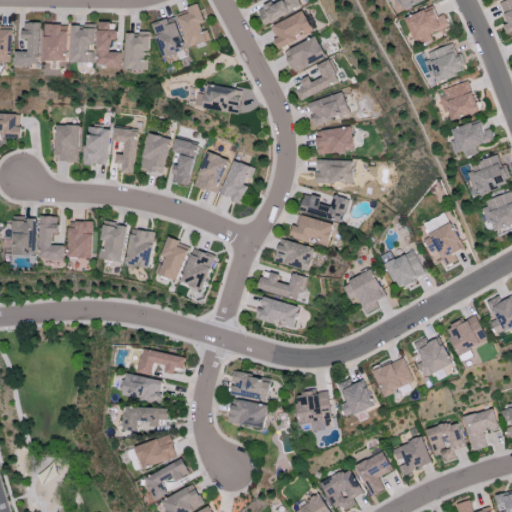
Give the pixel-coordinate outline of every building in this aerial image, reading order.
[(511,0),(504,0),(498,2),(506,24),(503,25),(506,33),(511,31),(511,0)] [(210,40),(204,23),(205,22),(198,4),(187,8),(189,13),(178,17),(190,48),(210,40)] [(407,17),(419,47),(435,40),(432,33),(449,26),(444,14),(437,17),(432,6),(407,17)] [(269,26),(278,47),(313,33),(304,11),(269,26)] [(165,58),(186,50),(176,23),(169,25),(167,19),(152,24),(165,58)] [(41,23),(24,22),(23,40),(29,40),(29,51),(17,51),(17,66),(40,66),(41,23)] [(99,22),(99,67),(123,67),(123,52),(113,52),(113,40),(118,40),(118,30),(111,30),(111,22),(99,22)] [(2,24),(0,24),(0,62),(13,63),(14,30),(1,30),(2,24)] [(68,61),(68,25),(45,24),(44,61),(68,61)] [(72,62),(94,62),(94,52),(94,29),(81,29),(81,26),(72,26),(72,62)] [(150,31),(138,31),(138,33),(127,33),(127,70),(148,70),(148,51),(150,51),(150,31)] [(288,48),(292,56),(287,58),(293,72),(326,58),(317,37),(288,48)] [(427,54),(440,82),(466,71),(453,43),(427,54)] [(316,66),(318,70),(311,74),(311,75),(300,81),(303,87),(295,91),(301,101),(340,80),(329,59),(316,66)] [(438,93),(445,112),(449,110),(453,121),(480,111),(469,82),(438,93)] [(239,113),(242,90),(206,86),(206,93),(197,92),(195,107),(239,113)] [(350,114),(343,92),(308,103),(310,112),(314,125),(350,114)] [(0,137),(21,138),(21,126),(19,126),(19,114),(0,113),(0,137)] [(452,130),(456,140),(452,141),(456,153),(466,150),(467,153),(477,149),(476,146),(494,140),(490,129),(484,130),(481,120),(452,130)] [(78,162),(79,125),(56,125),(55,161),(78,162)] [(318,156),(355,150),(351,126),(321,131),(322,137),(315,138),(318,156)] [(109,128),(86,127),(84,164),(107,165),(109,128)] [(137,129),(113,128),(113,142),(124,143),(124,155),(117,154),(116,172),(134,173),(137,129)] [(140,168),(163,173),(171,139),(147,133),(140,168)] [(172,152),(178,153),(171,181),(188,185),(197,144),(175,139),(172,152)] [(194,185),(216,194),(229,160),(207,151),(194,185)] [(511,182),(506,164),(501,166),(497,155),(470,164),(473,171),(470,172),(478,194),(511,182)] [(354,161),(316,159),(315,183),(353,184),(354,161)] [(246,185),(253,168),(233,160),(219,195),(240,203),(248,185),(246,185)] [(300,210),(341,222),(348,199),(333,195),(331,202),(325,200),(325,198),(305,192),(300,210)] [(495,231),(511,225),(511,194),(511,193),(482,201),(488,222),(492,221),(495,231)] [(334,224),(302,215),(298,227),(293,226),(291,235),(328,246),(334,224)] [(52,233),(59,233),(59,216),(40,216),(40,259),(64,260),(64,246),(52,246),(52,233)] [(12,221),(11,255),(36,256),(37,219),(29,218),(28,222),(12,221)] [(69,228),(68,258),(92,258),(93,221),(76,221),(75,228),(69,228)] [(98,258),(121,263),(128,226),(117,225),(117,223),(105,221),(98,258)] [(422,238),(435,262),(441,259),(445,267),(457,260),(454,254),(465,249),(451,223),(422,238)] [(156,233),(133,228),(126,264),(148,269),(156,233)] [(179,279),(187,248),(178,245),(179,240),(167,237),(162,256),(165,256),(160,274),(179,279)] [(274,263),(310,270),(314,247),(278,241),(274,263)] [(214,257),(191,250),(181,283),(204,290),(214,257)] [(387,262),(396,288),(425,277),(416,251),(387,262)] [(258,288),(300,300),(306,277),(292,273),(289,284),(278,282),(280,275),(263,270),(258,288)] [(385,297),(374,271),(343,283),(350,300),(358,296),(366,314),(379,308),(376,301),(385,297)] [(256,319),(292,329),(298,306),(262,296),(256,319)] [(447,328),(459,355),(489,342),(476,315),(447,328)] [(418,349),(424,361),(418,364),(424,378),(452,365),(440,338),(418,349)] [(140,372),(153,375),(155,363),(167,365),(165,373),(174,374),(176,368),(184,369),(186,357),(144,349),(140,372)] [(374,370),(384,396),(414,384),(405,359),(374,370)] [(163,381),(127,373),(123,395),(159,402),(163,381)] [(233,373),(230,395),(267,401),(270,379),(233,373)] [(347,418),(375,406),(364,381),(343,390),(348,402),(342,404),(347,418)] [(328,390),(296,395),(300,425),(311,424),(313,431),(326,430),(325,420),(331,419),(328,390)] [(229,422),(263,429),(268,405),(234,398),(229,422)] [(511,436),(511,406),(500,410),(507,438),(511,436)] [(167,430),(168,408),(126,407),(125,428),(167,430)] [(462,418),(473,451),(487,447),(483,433),(499,428),(492,408),(462,418)] [(434,456),(443,454),(445,460),(456,458),(454,451),(465,448),(458,421),(427,429),(434,456)] [(177,457),(169,435),(135,447),(142,469),(177,457)] [(392,448),(401,474),(432,463),(422,437),(392,448)] [(393,470),(382,451),(355,466),(372,496),(384,489),(378,478),(393,470)] [(168,494),(165,486),(190,476),(183,460),(145,477),(155,500),(168,494)] [(321,484),(335,509),(342,505),(346,511),(357,504),(354,499),(364,492),(349,467),(321,484)] [(189,511),(204,504),(193,484),(161,502),(166,511),(189,511)] [(511,511),(511,492),(495,496),(499,511),(511,511)] [(293,511),(330,511),(320,494),(293,510),(293,511)] [(458,511),(490,511),(490,508),(473,511),(470,501),(457,504),(458,511)]
